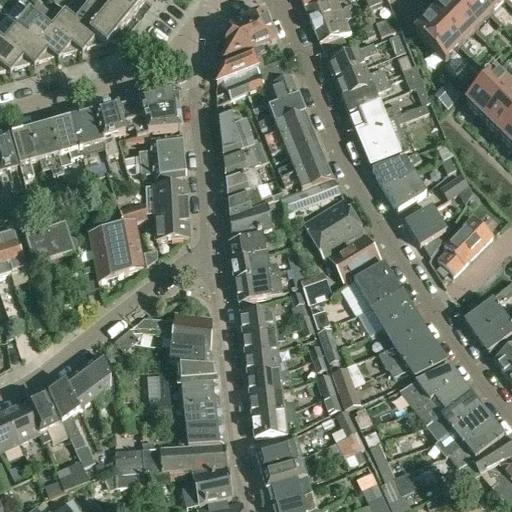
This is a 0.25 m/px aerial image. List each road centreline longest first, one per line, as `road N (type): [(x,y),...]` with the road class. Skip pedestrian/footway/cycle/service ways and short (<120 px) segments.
road 1 (residential): [(280,0),(342,154),(434,312)]
road 2 (residential): [(254,511),(235,443),(212,255)]
road 3 (residential): [(0,394),(60,362),(177,269),(212,255)]
road 4 (residential): [(0,117),(191,56)]
road 5 (residential): [(212,255),(191,56)]
road 6 (residential): [(434,312),(511,422)]
